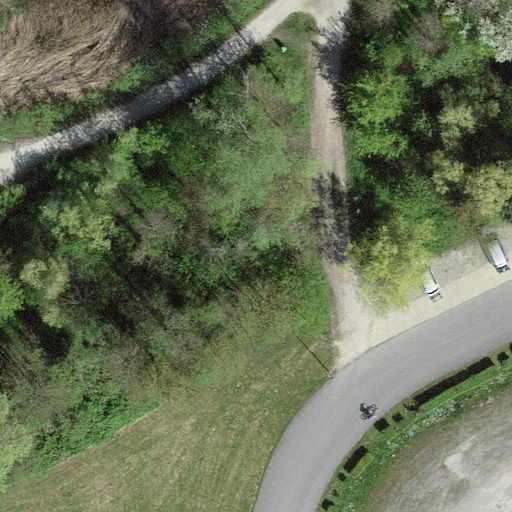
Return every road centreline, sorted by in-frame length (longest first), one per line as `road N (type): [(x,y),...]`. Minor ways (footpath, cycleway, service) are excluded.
road 1 (track): [(327,0),(333,178),(366,384)]
road 2 (track): [(296,0),(188,80),(0,166)]
road 3 (residential): [(511,309),(366,384),(336,409),(297,466),(282,511)]
